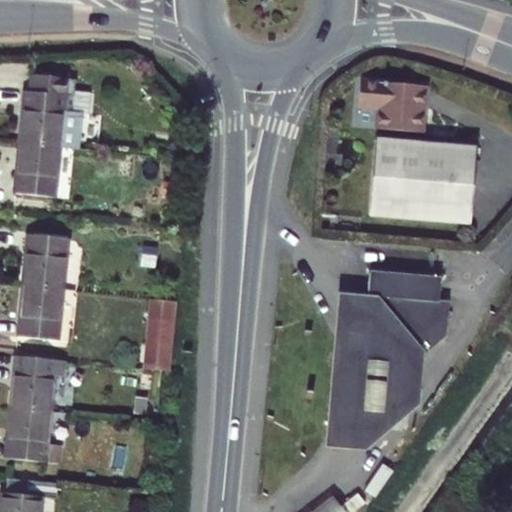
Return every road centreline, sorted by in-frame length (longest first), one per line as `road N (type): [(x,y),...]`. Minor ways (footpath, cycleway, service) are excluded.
road 1 (primary): [(243,233),(220,511)]
road 2 (residential): [(0,3),(123,17),(209,42)]
road 3 (primary): [(216,50),(232,95),(243,233)]
road 4 (unclassified): [(320,46),(396,26),(501,42)]
road 5 (primary): [(243,233),(297,64)]
road 6 (unclassified): [(511,250),(485,266),(353,255)]
